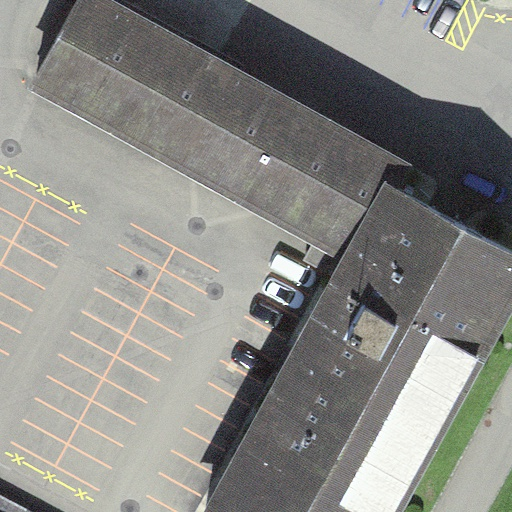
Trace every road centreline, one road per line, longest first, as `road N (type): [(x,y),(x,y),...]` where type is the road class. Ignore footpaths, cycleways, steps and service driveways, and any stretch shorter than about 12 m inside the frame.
road 1 (unknown): [(76,0),(55,37),(27,150),(323,325)]
road 2 (unknown): [(295,0),(337,16),(407,66),(489,94),(511,87)]
